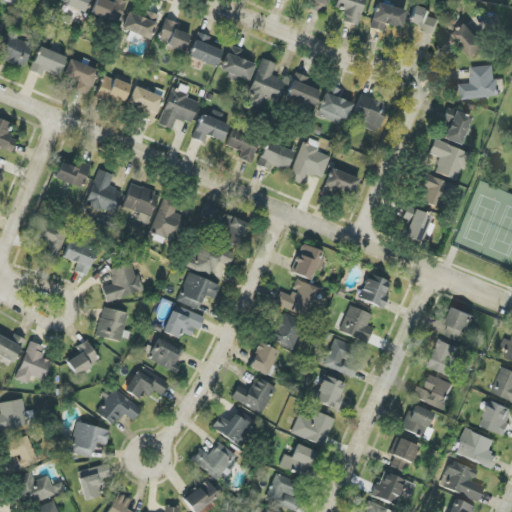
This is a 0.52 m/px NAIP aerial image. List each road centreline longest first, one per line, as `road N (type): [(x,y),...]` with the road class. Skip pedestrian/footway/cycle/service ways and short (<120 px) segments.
road 1 (residential): [(511,305),(0,93)]
road 2 (residential): [(0,510),(56,116)]
road 3 (residential): [(359,241),(417,91),(412,72),(208,0)]
road 4 (residential): [(283,210),(225,351),(161,444)]
road 5 (residential): [(328,511),(434,273)]
road 6 (residential): [(0,274),(72,301),(68,318),(50,322),(0,294)]
